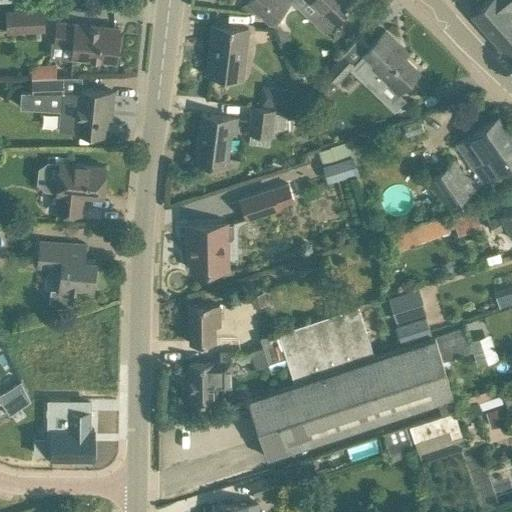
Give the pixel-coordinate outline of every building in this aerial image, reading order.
[(245,0),(258,12),(268,0),(245,0)] [(288,0),(268,0),(258,12),(269,22),(291,2),(288,0)] [(292,0),(323,29),(350,0),(292,0)] [(511,0),(486,0),(471,13),(507,53),(511,48),(511,0)] [(44,5),(0,7),(0,28),(45,26),(44,5)] [(57,21),(55,39),(73,41),(72,55),(78,56),(80,59),(89,59),(90,57),(116,59),(119,26),(75,22),(75,23),(57,21)] [(210,39),(215,39),(211,72),(243,76),(249,26),(212,22),(210,39)] [(365,50),(378,62),(374,67),(398,90),(419,68),(395,46),(399,42),(385,28),(365,50)] [(353,61),(343,52),(326,71),(336,79),(353,61)] [(33,65),(34,74),(58,73),(58,64),(33,65)] [(31,75),(32,91),(63,90),(63,74),(31,75)] [(301,75),(295,79),(300,85),(305,81),(301,75)] [(61,109),(59,127),(77,128),(77,130),(85,130),(105,132),(107,108),(111,109),(113,89),(93,87),(79,86),(78,110),(61,109)] [(279,93),(278,104),(293,106),(295,89),(285,88),(279,93)] [(254,105),(249,143),(269,146),(270,134),(292,136),(295,114),(287,113),(288,110),(254,105)] [(195,159),(226,163),(230,131),(235,132),(237,116),(201,112),(195,159)] [(472,132),(456,142),(483,181),(499,170),(500,172),(511,163),(511,132),(498,113),(472,131),(472,132)] [(352,141),(320,150),(325,166),(338,162),(342,175),(361,169),(352,141)] [(426,178),(438,195),(446,207),(475,188),(454,158),(426,178)] [(56,210),(81,212),(83,192),(102,194),(105,165),(60,160),(57,190),(58,190),(56,210)] [(272,184),(241,195),(242,199),(249,218),(280,207),(279,204),(296,199),(291,186),(289,180),(273,186),(272,184)] [(488,219),(495,230),(507,223),(511,231),(511,204),(500,212),(488,219)] [(475,205),(451,213),(458,233),(482,225),(475,205)] [(445,214),(430,220),(435,234),(450,228),(445,214)] [(233,222),(188,222),(188,244),(192,244),(192,268),(223,267),(222,239),(227,238),(230,238),(234,234),(233,222)] [(413,226),(397,232),(402,247),(418,241),(413,226)] [(40,239),(37,263),(61,266),(59,286),(51,285),(50,300),(75,302),(76,291),(80,291),(80,288),(93,289),(96,259),(85,258),(86,243),(65,241),(45,239),(40,239)] [(501,305),(511,300),(511,280),(495,287),(501,305)] [(253,306),(267,303),(264,291),(250,295),(253,306)] [(422,298),(393,307),(397,319),(426,310),(422,298)] [(189,303),(190,341),(215,340),(215,324),(220,324),(220,303),(189,303)] [(294,380),(247,396),(267,456),(438,399),(442,412),(458,407),(442,357),(435,334),(374,354),(357,303),(277,330),(280,339),(286,355),(294,380)] [(425,315),(396,325),(401,341),(430,331),(430,330),(425,315)] [(463,324),(435,334),(442,357),(471,347),(463,324)] [(263,345),(253,349),(258,364),(286,355),(280,339),(277,330),(260,336),(263,345)] [(497,351),(490,332),(470,339),(476,358),(497,351)] [(0,385),(19,377),(0,338),(0,385)] [(230,360),(190,361),(191,398),(216,398),(216,382),(231,382),(230,360)] [(0,398),(9,411),(30,397),(20,376),(0,389),(0,398)] [(511,404),(511,390),(503,393),(508,406),(511,404)] [(502,401),(500,393),(492,395),(477,401),(479,408),(502,401)] [(48,397),(48,398),(48,409),(69,409),(69,397),(48,397)] [(505,404),(487,410),(492,425),(510,419),(505,404)] [(410,418),(413,437),(423,436),(425,447),(462,441),(458,411),(410,418)] [(31,438),(31,453),(47,453),(46,457),(68,458),(68,462),(85,462),(85,458),(88,458),(89,431),(85,431),(85,413),(65,412),(64,413),(64,416),(64,430),(62,430),(62,431),(47,430),(47,439),(31,438)] [(406,426),(384,433),(390,452),(392,459),(405,454),(403,448),(412,445),(406,426)] [(252,480),(256,494),(279,486),(275,472),(252,480)] [(409,477),(416,485),(421,480),(414,472),(409,477)] [(256,511),(257,501),(215,501),(215,511),(256,511)]
